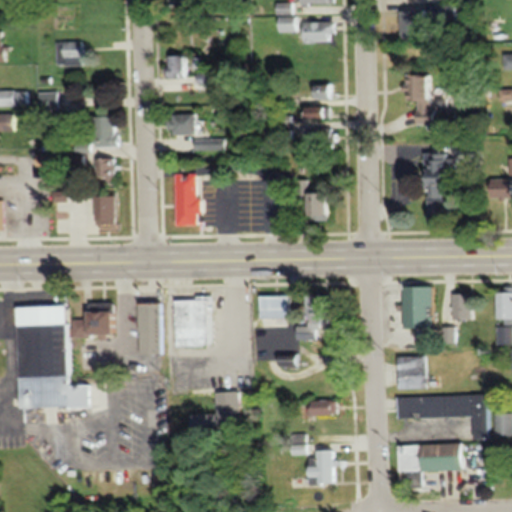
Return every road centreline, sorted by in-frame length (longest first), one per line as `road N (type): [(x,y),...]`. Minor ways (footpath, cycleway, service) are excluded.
road 1 (primary): [(511,253),(0,263)]
road 2 (residential): [(148,260),(142,0)]
road 3 (residential): [(369,255),(377,511)]
road 4 (residential): [(369,255),(362,0)]
road 5 (residential): [(511,508),(349,511)]
